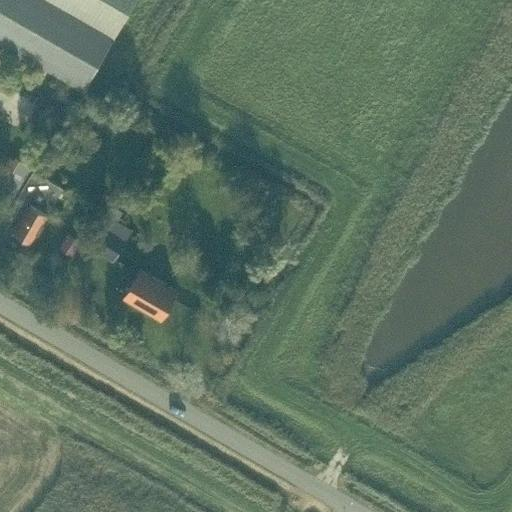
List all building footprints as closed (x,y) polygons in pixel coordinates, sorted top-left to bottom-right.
[(0,0),(0,39),(84,89),(115,35),(134,0),(0,0)] [(165,162),(156,175),(169,183),(177,170),(165,162)] [(49,211),(64,187),(34,169),(21,191),(30,196),(14,229),(33,241),(50,213),(49,211)] [(113,260),(127,238),(99,221),(86,244),(113,260)] [(61,244),(59,246),(72,255),(81,240),(69,232),(67,234),(61,244)] [(141,269),(125,297),(141,306),(161,318),(177,290),(151,275),(141,269)]
